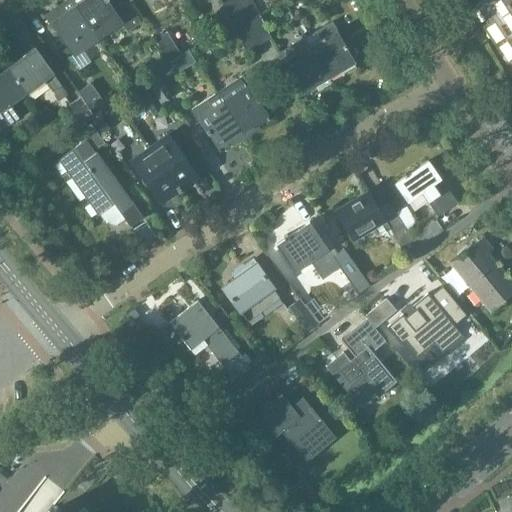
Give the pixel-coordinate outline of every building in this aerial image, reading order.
[(98,41),(70,0),(68,0),(44,17),(57,36),(73,58),(98,41)] [(107,0),(70,0),(98,41),(121,25),(127,33),(141,23),(127,2),(114,11),(107,1),(108,1),(107,0)] [(231,0),(221,5),(234,29),(247,22),(236,0),(231,0)] [(250,0),(236,0),(247,22),(259,16),(250,0)] [(511,0),(481,0),(474,5),(511,61),(511,0)] [(259,16),(247,22),(259,46),(271,40),(259,16)] [(247,22),(234,29),(239,39),(246,53),(259,46),(247,22)] [(332,23),(306,38),(329,77),(353,63),(345,50),(347,49),(332,23)] [(234,29),(225,33),(230,44),(239,39),(234,29)] [(154,40),(167,62),(168,63),(169,62),(181,55),(167,33),(154,40)] [(329,77),(306,38),(280,53),(303,92),(329,77)] [(35,48),(8,68),(27,94),(44,82),(59,102),(69,95),(35,48)] [(168,63),(167,62),(160,67),(162,69),(156,73),(154,69),(142,77),(162,106),(174,98),(163,81),(176,73),(169,62),(168,63)] [(27,94),(8,68),(0,73),(0,119),(2,118),(8,126),(18,119),(10,107),(27,94)] [(241,78),(217,94),(246,138),(260,130),(255,123),(266,116),(241,78)] [(134,90),(150,114),(151,115),(162,108),(144,83),(134,90)] [(77,93),(80,98),(88,109),(101,101),(95,92),(90,84),(77,93)] [(246,138),(217,94),(193,109),(218,148),(229,141),(233,147),(246,138)] [(94,118),(88,109),(80,98),(69,105),(82,126),(94,118)] [(98,117),(91,121),(101,136),(108,131),(98,117)] [(191,128),(184,118),(175,124),(182,134),(191,128)] [(86,140),(59,160),(99,216),(114,205),(119,212),(130,227),(142,218),(132,203),(96,153),(95,154),(94,152),(106,143),(92,123),(80,132),(86,140)] [(168,133),(149,146),(178,189),(197,177),(168,133)] [(178,189),(149,146),(130,159),(159,202),(178,189)] [(407,203),(421,193),(437,217),(457,203),(445,187),(440,190),(435,183),(440,180),(428,162),(395,184),(407,203)] [(336,212),(353,241),(374,228),(378,233),(387,227),(384,222),(367,193),(336,212)] [(418,248),(412,238),(411,239),(388,202),(377,209),(406,257),(417,250),(417,249),(418,248)] [(436,221),(412,238),(418,248),(442,231),(436,221)] [(309,223),(275,246),(294,273),(310,262),(321,278),(338,267),(332,258),(332,257),(336,254),(324,235),(320,238),(309,223)] [(482,238),(451,264),(491,313),(511,295),(511,274),(492,251),(482,238)] [(223,288),(247,322),(279,299),(273,291),(275,289),(257,264),(255,265),(253,262),(234,276),(236,279),(223,288)] [(353,263),(342,272),(358,294),(369,286),(363,277),(353,263)] [(368,273),(363,277),(369,286),(378,280),(374,274),(368,273)] [(402,315),(387,327),(400,344),(404,341),(418,356),(433,343),(441,353),(443,350),(461,335),(454,326),(466,316),(442,287),(430,297),(427,294),(412,307),(414,310),(405,318),(402,315)] [(299,300),(288,308),(307,333),(318,324),(299,300)] [(366,316),(376,328),(396,312),(386,300),(366,316)] [(190,350),(202,341),(234,381),(237,379),(241,384),(266,364),(259,355),(248,364),(197,301),(169,324),(190,350)] [(326,367),(361,409),(375,397),(377,399),(396,383),(371,352),(384,341),(367,320),(341,341),(357,361),(353,365),(343,353),(326,367)] [(305,352),(297,358),(303,367),(311,361),(305,352)] [(293,364),(283,371),(290,380),(299,373),(293,364)] [(280,396),(279,398),(257,416),(252,420),(271,442),(275,438),(281,433),(306,463),(336,438),(302,398),(291,408),(280,396)] [(299,481),(288,490),(308,510),(318,500),(299,481)] [(67,511),(94,511),(83,498),(67,511)]
